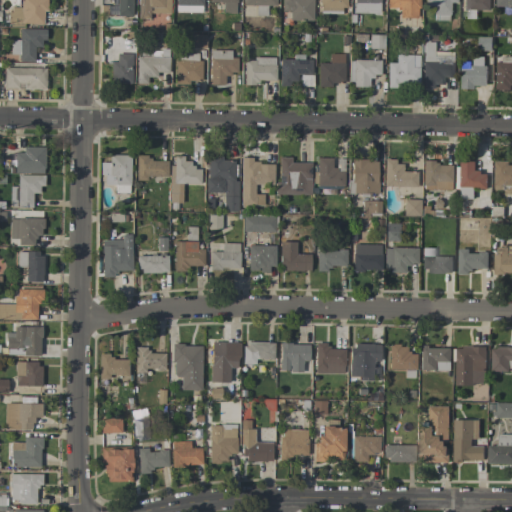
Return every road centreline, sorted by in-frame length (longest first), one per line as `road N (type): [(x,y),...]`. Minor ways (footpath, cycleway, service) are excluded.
road 1 (residential): [(511,126),(0,117)]
road 2 (residential): [(82,0),(80,511)]
road 3 (residential): [(511,310),(254,306),(78,316)]
road 4 (residential): [(511,498),(280,496),(141,511)]
